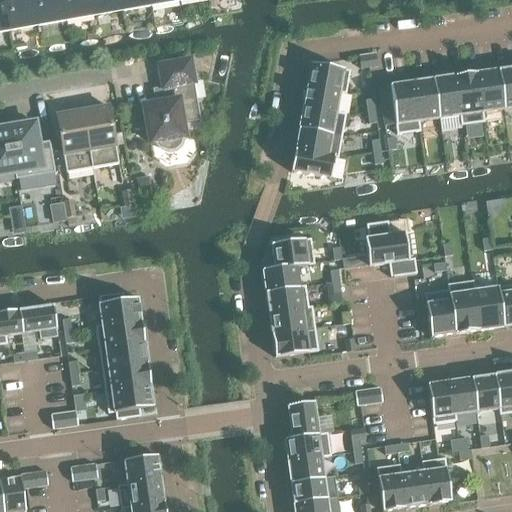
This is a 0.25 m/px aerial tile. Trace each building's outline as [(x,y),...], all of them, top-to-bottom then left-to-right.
[(2,0),(0,0),(0,33),(9,32),(2,0)] [(32,0),(2,0),(9,32),(37,27),(32,0)] [(61,0),(32,0),(37,27),(65,22),(61,0)] [(90,0),(61,0),(65,22),(94,17),(90,0)] [(119,0),(90,0),(94,17),(122,12),(119,0)] [(149,0),(119,0),(122,12),(150,7),(149,0)] [(377,68),(375,55),(366,56),(368,69),(377,68)] [(368,69),(366,56),(358,57),(360,70),(368,69)] [(201,123),(190,61),(159,66),(163,89),(159,89),(156,95),(157,104),(143,106),(150,144),(155,143),(156,146),(160,151),(167,154),(176,152),(183,147),(184,141),(184,138),(185,137),(182,119),(198,116),(199,123),(201,123)] [(306,88),(339,94),(345,95),(350,71),(310,64),(306,88)] [(511,68),(497,70),(503,111),(511,109),(511,68)] [(497,70),(476,73),(482,114),(483,114),(503,111),(497,70)] [(476,73),(454,77),(460,117),(459,117),(460,126),(484,123),(483,114),(482,114),(476,73)] [(454,77),(433,79),(439,120),(440,132),(461,129),(460,126),(459,117),(460,117),(454,77)] [(433,79),(412,83),(418,123),(419,123),(439,120),(433,79)] [(412,83),(389,86),(389,87),(391,97),(392,106),(393,115),(394,125),(396,136),(420,132),(419,123),(418,123),(412,83)] [(389,87),(378,89),(379,99),(391,97),(389,87)] [(335,113),(339,94),(306,88),(302,107),(335,113)] [(391,97),(379,99),(380,108),(392,106),(391,97)] [(366,113),(374,112),(373,100),(365,101),(366,113)] [(392,106),(380,108),(381,116),(393,115),(392,106)] [(346,115),(335,113),(302,107),(298,129),(342,137),(346,115)] [(108,108),(82,112),(92,169),(118,165),(108,108)] [(56,117),(66,174),(92,169),(82,112),(56,117)] [(368,125),(376,124),(374,112),(366,113),(368,125)] [(381,116),(383,126),(394,125),(393,115),(381,116)] [(35,123),(7,128),(15,174),(14,174),(15,180),(54,173),(50,148),(39,149),(35,123)] [(0,176),(14,174),(15,174),(7,128),(0,129),(0,176)] [(298,129),(294,152),(334,159),(338,160),(342,137),(298,129)] [(386,139),(387,151),(396,150),(394,138),(386,139)] [(370,142),(372,154),(380,152),(379,140),(370,142)] [(330,180),(334,159),(294,152),(290,173),(330,180)] [(382,165),(380,152),(372,154),(374,166),(382,165)] [(131,190),(122,191),(125,207),(134,205),(131,190)] [(148,193),(138,195),(139,206),(153,204),(152,197),(148,193)] [(75,216),(72,200),(62,202),(63,204),(65,218),(75,216)] [(63,204),(49,206),(52,223),(66,221),(65,218),(63,204)] [(21,207),(9,209),(11,219),(23,217),(21,207)] [(366,238),(370,266),(389,263),(410,260),(406,233),(392,235),(390,221),(368,224),(370,238),(366,238)] [(274,270),(296,267),(314,265),(310,240),(270,245),(274,269),(274,270)] [(481,242),(483,253),(492,251),(490,241),(481,242)] [(442,247),(444,258),(453,257),(451,246),(442,247)] [(341,260),(339,248),(331,250),(333,262),(341,260)] [(367,256),(342,260),(343,270),(368,267),(367,256)] [(410,260),(389,263),(391,278),(419,274),(416,259),(410,260)] [(445,264),(435,266),(434,266),(435,275),(446,273),(445,264)] [(296,267),(274,270),(274,269),(262,271),(265,293),(299,288),(299,287),(296,267)] [(329,273),(331,284),(340,283),(338,272),(329,273)] [(449,301),(450,301),(455,335),(479,332),(473,292),(474,292),(473,282),(447,285),(449,301)] [(341,293),(340,283),(331,284),(332,295),(341,293)] [(268,315),(308,309),(308,308),(305,286),(299,287),(299,288),(265,293),(268,315)] [(511,286),(497,289),(502,328),(511,326),(511,286)] [(473,292),(479,332),(502,328),(497,289),(473,292)] [(100,326),(141,320),(138,299),(124,301),(123,294),(98,297),(99,304),(97,305),(100,326)] [(449,301),(425,305),(430,338),(455,335),(450,301),(449,301)] [(53,306),(19,311),(22,335),(38,333),(39,340),(57,337),(56,331),(53,306)] [(311,307),(308,308),(308,309),(268,315),(271,336),(314,330),(311,307)] [(0,313),(0,346),(7,345),(6,338),(22,335),(19,311),(0,313)] [(340,315),(342,326),(350,324),(349,314),(340,315)] [(61,321),(63,333),(71,332),(69,320),(61,321)] [(98,350),(144,343),(141,320),(100,326),(95,327),(98,350)] [(271,336),(275,361),(318,354),(314,330),(271,336)] [(72,344),(71,332),(63,333),(64,345),(72,344)] [(344,343),(346,353),(354,352),(353,341),(344,343)] [(98,350),(101,371),(147,364),(144,343),(98,350)] [(24,354),(25,362),(37,361),(36,352),(24,354)] [(13,364),(17,363),(25,362),(24,354),(12,356),(13,364)] [(67,363),(69,375),(77,374),(76,362),(68,363),(67,363)] [(147,364),(101,371),(104,392),(150,385),(147,364)] [(499,409),(498,410),(499,416),(511,414),(511,373),(494,376),(499,409)] [(79,386),(77,374),(69,375),(71,387),(79,386)] [(494,376),(471,379),(475,413),(498,410),(499,409),(494,376)] [(454,416),(455,416),(475,413),(471,379),(449,382),(454,416)] [(432,425),(456,422),(455,416),(454,416),(449,382),(426,385),(432,425)] [(114,414),(115,421),(140,418),(139,410),(153,408),(150,385),(104,392),(107,415),(114,414)] [(379,389),(355,393),(357,407),(359,406),(381,403),(379,389)] [(74,394),(77,410),(87,408),(84,392),(74,394)] [(292,439),(317,435),(313,404),(287,407),(292,439)] [(77,428),(77,427),(75,412),(50,415),(52,430),(53,431),(77,428)] [(284,440),(287,462),(320,457),(320,459),(330,457),(327,434),(317,435),(292,439),(284,440)] [(479,437),(480,449),(488,448),(487,436),(479,437)] [(465,439),(457,440),(459,452),(467,451),(465,439)] [(350,441),(352,453),(360,452),(359,440),(350,441)] [(451,453),(458,452),(459,452),(457,440),(449,441),(451,453)] [(395,446),(396,454),(408,452),(407,444),(395,446)] [(395,446),(387,447),(383,447),(384,456),(396,454),(395,446)] [(467,451),(459,452),(458,452),(459,461),(470,459),(471,459),(470,451),(467,451)] [(360,452),(352,453),(354,465),(362,464),(360,452)] [(157,457),(123,461),(126,484),(160,480),(157,457)] [(320,459),(320,457),(287,462),(290,484),(323,479),(320,459)] [(420,463),(422,473),(423,473),(427,506),(450,503),(444,459),(420,463)] [(69,469),(71,483),(97,479),(95,465),(69,469)] [(400,476),(401,476),(399,466),(375,469),(381,511),(387,511),(405,510),(400,476)] [(46,472),(20,476),(20,479),(22,490),(48,486),(46,472)] [(400,476),(405,510),(427,506),(423,473),(422,473),(401,476),(400,476)] [(323,479),(290,484),(293,505),(326,500),(336,498),(333,478),(323,479)] [(16,479),(0,481),(0,497),(2,511),(24,511),(22,490),(20,479),(16,479)] [(126,484),(117,486),(120,508),(130,507),(164,502),(160,480),(126,484)] [(366,495),(365,482),(356,484),(358,496),(366,495)] [(103,489),(95,491),(96,503),(105,501),(103,489)] [(294,511),(328,511),(326,500),(293,505),(294,511)] [(165,511),(164,502),(130,507),(130,511),(165,511)]
